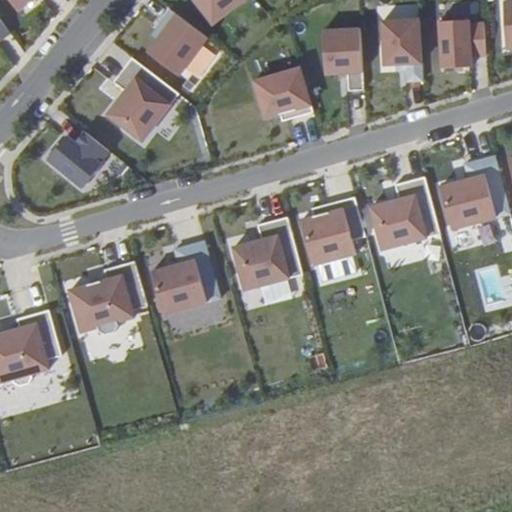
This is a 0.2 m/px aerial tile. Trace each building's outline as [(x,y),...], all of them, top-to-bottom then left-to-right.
[(8,0),(18,13),(35,0),(8,0)] [(193,0),(213,25),(245,0),(193,0)] [(511,0),(503,1),(506,51),(511,50),(511,0)] [(173,14),(145,52),(179,77),(207,39),(173,14)] [(418,19),(381,21),(383,66),(396,65),(406,65),(406,71),(407,82),(422,82),(418,19)] [(468,19),(438,20),(441,70),(471,69),(470,59),(485,58),(483,23),(468,24),(468,19)] [(0,40),(9,34),(0,21),(0,40)] [(359,29),(323,31),(326,76),(362,74),(359,29)] [(299,67),(254,81),(266,121),(311,108),(299,67)] [(135,77),(106,115),(142,142),(170,106),(135,77)] [(60,132),(39,159),(78,190),(99,164),(91,158),(101,146),(74,124),(64,135),(60,132)] [(439,188),(451,231),(494,220),(483,176),(439,188)] [(412,194),(369,206),(381,250),(424,238),(412,194)] [(341,209),(300,220),(312,266),(353,255),(341,209)] [(261,241),(232,249),(243,290),(301,274),(286,218),(257,226),(261,241)] [(178,265),(150,273),(162,316),(219,300),(204,242),(174,251),(178,265)] [(74,288),(85,332),(130,321),(118,277),(74,288)] [(0,334),(0,381),(43,370),(31,326),(0,334)]
